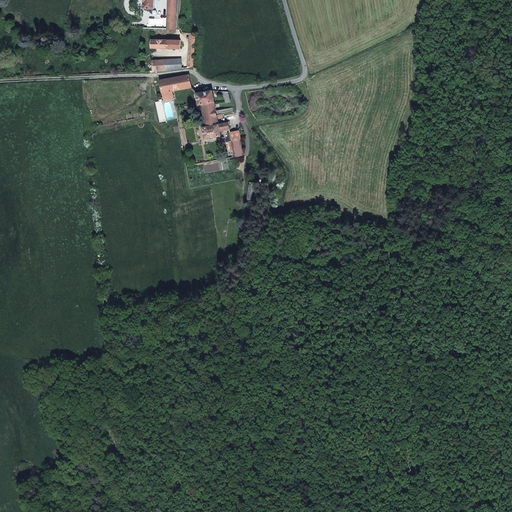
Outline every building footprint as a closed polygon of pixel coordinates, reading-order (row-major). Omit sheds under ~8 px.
[(155,9),(155,7),(155,0),(144,0),(144,8),(155,9)] [(152,39),(152,48),(180,48),(180,40),(152,39)] [(181,58),(152,60),(153,72),(182,69),(181,58)] [(191,86),(189,74),(183,75),(185,88),(191,86)] [(163,92),(173,90),(185,88),(183,75),(160,80),(163,92)] [(174,98),(173,90),(163,92),(164,100),(174,98)] [(217,115),(212,90),(197,93),(199,103),(198,103),(200,113),(204,113),(206,126),(219,124),(218,118),(217,115)] [(229,122),(219,124),(206,126),(203,127),(205,138),(221,135),(220,130),(230,128),(229,122)] [(244,156),(241,139),(227,142),(228,151),(233,150),(235,157),(244,156)] [(250,183),(247,200),(254,201),(257,184),(250,183)]
